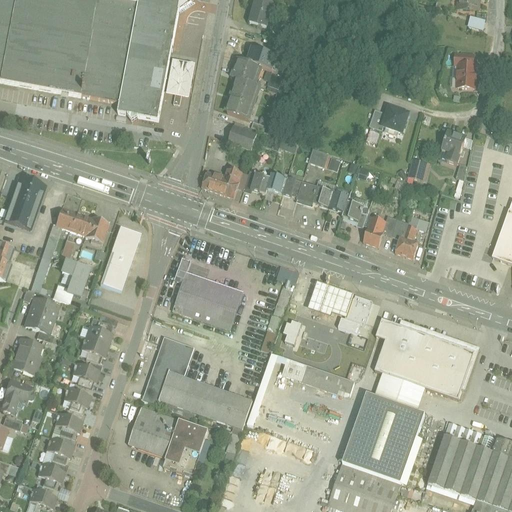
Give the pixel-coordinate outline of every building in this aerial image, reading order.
[(0,0),(0,83),(81,99),(120,106),(119,116),(129,118),(134,119),(139,119),(159,123),(180,13),(182,0),(0,0)] [(189,0),(182,0),(180,13),(181,13),(187,9),(193,5),(189,0)] [(459,0),(459,9),(470,10),(470,12),(479,13),(479,0),(459,0)] [(273,7),(257,3),(251,25),(267,30),(273,7)] [(481,33),(482,22),(466,20),(465,30),(481,33)] [(277,59),(253,51),(248,65),(262,70),(272,74),(277,59)] [(474,58),(456,57),(456,67),(460,68),(460,67),(474,67),(474,58)] [(248,65),(239,62),(233,80),(237,82),(254,88),(260,70),(262,71),(262,70),(248,65)] [(168,97),(190,101),(196,67),(174,63),(168,97)] [(474,67),(460,67),(460,68),(458,90),(475,91),(476,84),(477,84),(477,75),(476,75),(477,68),(474,67)] [(283,80),(272,76),(268,88),(279,92),(283,80)] [(254,88),(237,82),(232,98),(233,99),(227,116),(249,124),(255,105),(253,104),(259,89),(254,88)] [(183,93),(177,92),(174,107),(180,108),(183,93)] [(409,117),(390,110),(388,117),(384,129),(403,136),(409,117)] [(388,117),(376,112),(370,130),(383,134),(384,129),(388,117)] [(266,129),(253,125),(251,130),(264,135),(266,129)] [(257,139),(234,130),(228,145),(252,154),(257,139)] [(458,137),(449,134),(442,153),(443,154),(444,151),(451,154),(448,165),(458,168),(463,150),(464,150),(467,142),(457,139),(458,137)] [(283,141),(264,135),(260,148),(279,155),(283,141)] [(329,157),(314,152),(310,165),(325,171),(329,157)] [(424,166),(413,163),(409,178),(424,182),(427,171),(424,166)] [(468,169),(461,167),(457,181),(465,183),(468,169)] [(228,171),(225,180),(208,175),(203,191),(235,201),(238,191),(240,185),(243,176),(228,171)] [(256,177),(250,175),(250,178),(244,193),(251,195),(252,193),(251,193),(256,177)] [(243,176),(240,185),(238,191),(244,193),(250,178),(243,176)] [(271,181),(256,177),(251,193),(252,193),(267,197),(268,193),(271,181)] [(288,182),(272,177),(271,181),(268,193),(283,197),(288,182)] [(46,189),(20,180),(5,223),(22,229),(31,232),(46,189)] [(303,187),(288,182),(283,197),(298,202),(299,202),(303,187)] [(319,191),(303,187),(299,202),(298,202),(298,204),(314,209),(314,207),(319,191)] [(333,196),(319,191),(314,207),(329,212),(334,195),(333,195),(333,196)] [(350,201),(335,197),(335,196),(334,195),(329,212),(344,216),(345,216),(348,205),(350,201)] [(348,205),(345,216),(344,216),(343,221),(358,225),(359,226),(362,216),(363,216),(363,214),(362,214),(364,210),(348,205)] [(509,264),(511,265),(511,210),(495,259),(509,264)] [(77,217),(62,212),(57,229),(56,229),(62,231),(71,234),(77,217)] [(363,216),(362,216),(359,226),(358,225),(357,229),(363,231),(368,218),(363,216)] [(92,222),(77,217),(71,234),(86,239),(86,240),(93,221),(92,221),(92,222)] [(398,222),(388,219),(386,226),(387,226),(383,236),(384,236),(384,237),(393,240),(398,222)] [(110,227),(92,221),(93,221),(86,240),(85,241),(92,243),(91,245),(102,249),(110,227)] [(411,221),(404,241),(401,240),(396,257),(402,259),(403,259),(407,261),(408,261),(414,263),(419,246),(413,244),(420,224),(411,221)] [(430,223),(424,221),(421,232),(427,234),(430,223)] [(375,232),(369,230),(364,245),(379,251),(384,237),(384,236),(383,236),(387,226),(386,226),(378,223),(375,232)] [(57,229),(54,228),(50,237),(59,240),(62,231),(56,229),(57,229)] [(402,232),(396,230),(393,241),(399,242),(402,232)] [(121,231),(101,288),(121,295),(141,238),(121,231)] [(50,239),(32,293),(35,294),(39,296),(54,251),(52,250),(53,245),(54,246),(55,241),(50,239)] [(14,251),(0,245),(0,262),(9,266),(14,251)] [(74,247),(67,245),(62,258),(70,260),(74,247)] [(92,261),(101,264),(103,255),(94,253),(92,261)] [(191,264),(183,260),(176,282),(183,285),(186,276),(191,264)] [(73,278),(77,265),(65,261),(60,274),(73,278)] [(9,266),(0,262),(0,282),(6,284),(12,267),(9,266)] [(91,270),(77,265),(73,278),(68,291),(67,295),(73,297),(81,300),(91,270)] [(273,355),(297,274),(278,269),(273,286),(279,288),(261,351),(273,355)] [(186,276),(183,285),(174,313),(231,333),(244,296),(186,276)] [(345,320),(352,298),(319,286),(310,312),(332,320),(334,317),(343,320),(345,320)] [(67,295),(68,291),(58,288),(53,300),(70,306),(73,297),(67,295)] [(32,293),(27,292),(23,304),(29,305),(30,300),(32,301),(35,294),(32,293)] [(352,298),(345,320),(343,320),(339,331),(358,338),(361,328),(365,330),(373,305),(352,298)] [(59,310),(35,302),(33,309),(35,309),(32,316),(54,323),(59,310)] [(54,323),(32,316),(30,323),(28,323),(26,330),(40,334),(49,338),(49,337),(54,323)] [(118,324),(106,320),(104,326),(113,329),(113,330),(116,331),(118,324)] [(104,326),(93,322),(91,329),(90,329),(86,341),(109,350),(113,338),(110,337),(113,330),(113,329),(104,326)] [(285,323),(280,338),(283,339),(281,345),(297,351),(304,329),(285,323)] [(476,355),(400,329),(387,324),(383,323),(377,340),(386,343),(376,374),(384,377),(426,391),(459,403),(463,392),(476,355)] [(49,338),(40,334),(37,341),(43,343),(49,345),(52,338),(49,337),(49,338)] [(166,339),(143,404),(159,410),(161,404),(181,411),(191,381),(179,377),(189,348),(166,339)] [(109,350),(86,341),(81,353),(89,356),(86,364),(91,365),(100,368),(102,361),(105,362),(109,350)] [(21,342),(12,370),(22,374),(24,367),(38,372),(41,361),(38,360),(42,351),(42,349),(21,342)] [(49,345),(43,343),(42,349),(42,351),(54,355),(57,348),(49,345)] [(289,363),(271,357),(266,372),(282,378),(283,378),(289,363)] [(309,370),(289,363),(283,378),(304,385),(309,370)] [(100,368),(91,365),(88,371),(100,376),(103,370),(100,368)] [(88,371),(77,367),(76,371),(75,371),(74,374),(75,374),(73,379),(81,382),(78,389),(91,394),(94,387),(96,387),(100,376),(88,371)] [(350,384),(309,369),(304,385),(303,386),(349,402),(355,385),(350,384)] [(384,377),(376,400),(418,415),(426,391),(384,377)] [(253,403),(191,381),(181,411),(243,433),(253,403)] [(32,391),(11,384),(6,399),(4,406),(16,410),(18,403),(27,406),(29,402),(31,395),(32,391)] [(78,389),(76,389),(74,393),(92,399),(94,395),(91,394),(78,389)] [(74,393),(69,391),(67,396),(66,400),(64,405),(72,407),(69,415),(74,416),(83,420),(83,419),(85,412),(88,413),(92,399),(74,393)] [(376,400),(368,397),(344,467),(402,487),(426,417),(418,415),(376,400)] [(16,410),(4,406),(2,413),(14,417),(16,410)] [(181,422),(143,409),(130,446),(168,459),(181,423),(181,422)] [(33,413),(30,423),(38,425),(40,414),(33,413)] [(83,420),(74,416),(72,422),(83,426),(84,426),(85,420),(83,419),(83,420)] [(72,422),(60,417),(59,421),(58,421),(57,424),(57,425),(56,429),(63,432),(61,439),(74,444),(76,437),(79,438),(83,426),(72,422)] [(23,426),(6,420),(3,428),(20,434),(23,426)] [(210,433),(181,423),(168,459),(180,463),(184,450),(201,457),(210,433)] [(233,436),(227,454),(229,454),(226,461),(234,463),(242,439),(233,436)] [(495,442),(486,438),(481,451),(489,454),(492,448),(493,448),(495,442)] [(74,444),(61,439),(58,445),(75,451),(77,445),(74,444)] [(481,451),(445,439),(429,487),(477,504),(474,511),(511,511),(511,461),(494,455),(489,454),(481,451)] [(58,445),(51,442),(50,446),(49,446),(48,449),(49,449),(47,454),(55,457),(52,465),(65,469),(66,469),(68,462),(71,463),(75,451),(58,445)] [(511,449),(497,445),(494,455),(511,461),(511,447),(511,449)] [(201,457),(184,450),(180,463),(168,459),(165,468),(194,479),(201,457)] [(11,468),(0,463),(0,473),(3,474),(2,476),(8,478),(11,468)] [(65,469),(52,465),(50,469),(67,475),(68,470),(66,469),(65,469)] [(50,469),(43,467),(41,471),(39,475),(40,475),(38,479),(46,482),(43,490),(48,492),(56,495),(57,494),(59,487),(62,488),(67,475),(50,469)] [(401,488),(343,468),(329,509),(338,511),(399,511),(401,507),(396,505),(401,488)] [(56,495),(48,492),(46,497),(58,501),(60,495),(57,494),(56,495)] [(46,497),(34,493),(33,496),(32,496),(31,500),(30,505),(37,507),(35,511),(54,511),(58,501),(46,497)]
